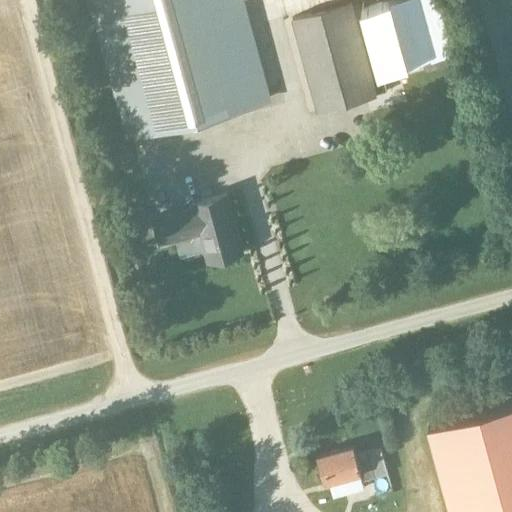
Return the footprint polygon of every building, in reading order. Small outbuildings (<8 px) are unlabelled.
[(88,0),(125,139),(270,101),(242,0),(88,0)] [(291,17),(317,111),(388,92),(383,75),(372,78),(351,1),(291,17)] [(207,262),(242,253),(226,193),(191,202),(193,208),(152,219),(159,244),(200,233),(207,262)] [(511,511),(511,399),(425,424),(449,511),(511,511)] [(387,472),(379,445),(355,452),(352,444),(316,454),(324,481),(359,472),(361,479),(387,472)] [(343,502),(355,502),(354,483),(342,483),(343,502)]
